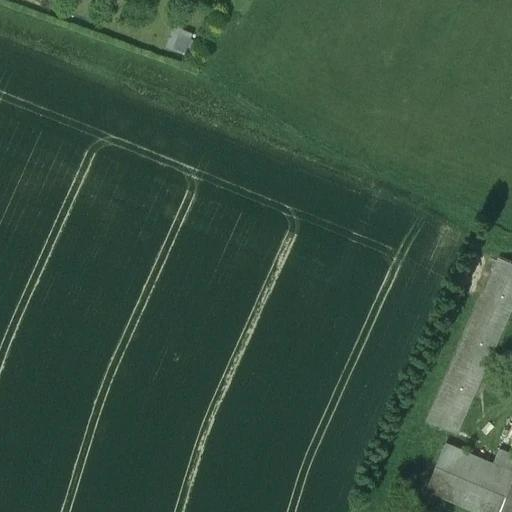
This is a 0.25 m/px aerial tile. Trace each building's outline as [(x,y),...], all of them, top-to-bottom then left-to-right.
[(177,29),(171,47),(184,51),(190,34),(177,29)] [(511,264),(501,259),(424,420),(454,434),(511,312),(511,264)] [(511,473),(491,465),(441,444),(422,490),(473,511),(502,511),(511,487),(511,473)] [(511,456),(497,450),(491,465),(511,473),(511,456)] [(511,511),(511,487),(502,511),(511,511)]
